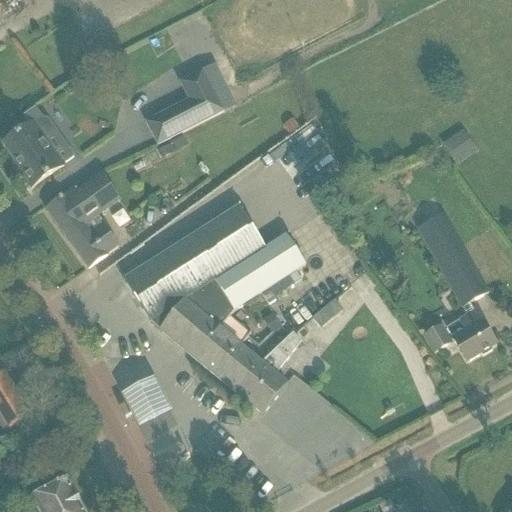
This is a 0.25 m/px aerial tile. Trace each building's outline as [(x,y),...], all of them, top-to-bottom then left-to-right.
[(4,0),(9,8),(24,0),(4,0)] [(168,112),(145,123),(157,146),(223,113),(202,71),(179,83),(191,106),(171,116),(168,112)] [(52,134),(53,128),(48,121),(42,119),(34,125),(34,124),(3,145),(21,172),(19,174),(30,190),(63,167),(44,139),(52,134)] [(293,119),(282,127),(289,136),(299,128),(293,119)] [(457,164),(479,151),(466,130),(444,143),(457,164)] [(185,141),(174,147),(177,153),(188,147),(185,141)] [(76,190),(62,200),(46,212),(89,270),(118,248),(96,217),(119,200),(102,176),(78,194),(76,190)] [(124,282),(150,323),(265,250),(239,208),(124,282)] [(416,231),(461,309),(488,294),(443,215),(416,231)] [(173,317),(160,332),(169,340),(170,340),(181,349),(200,365),(236,395),(237,395),(259,368),(262,365),(261,364),(241,347),(252,334),(230,317),(233,314),(267,292),(297,273),(302,270),(306,268),(286,237),(266,250),(211,286),(195,296),(186,302),(180,308),(173,317)] [(335,302),(323,312),(331,321),(343,312),(335,302)] [(456,347),(467,364),(480,356),(481,358),(491,352),(490,350),(496,347),(486,330),(475,312),(458,322),(445,330),(452,340),(456,347)] [(273,315),(265,321),(273,334),(281,329),(273,315)] [(441,327),(422,338),(433,357),(452,346),(441,327)] [(259,368),(237,395),(263,416),(287,386),(275,376),(278,371),(300,344),(290,336),(261,364),(262,365),(259,368)] [(0,441),(13,433),(11,430),(31,417),(4,373),(0,375),(0,441)] [(150,384),(118,401),(136,434),(167,415),(150,384)] [(83,511),(67,480),(49,489),(31,499),(37,511),(83,511)]
